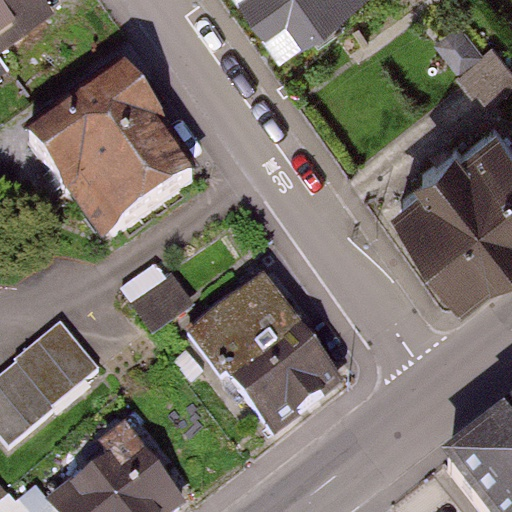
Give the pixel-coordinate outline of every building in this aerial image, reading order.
[(0,0),(0,56),(50,20),(35,0),(0,0)] [(239,0),(268,40),(323,0),(239,0)] [(190,177),(106,70),(11,144),(95,251),(190,177)] [(398,165),(407,178),(380,198),(450,291),(511,245),(511,151),(484,114),(449,140),(443,132),(398,165)] [(169,262),(131,285),(154,322),(192,298),(169,262)] [(256,282),(182,336),(259,441),(333,387),(256,282)] [(59,326),(0,375),(0,447),(7,455),(101,376),(59,326)] [(511,511),(511,408),(425,472),(454,511),(511,511)] [(181,511),(124,438),(37,504),(42,511),(181,511)]
